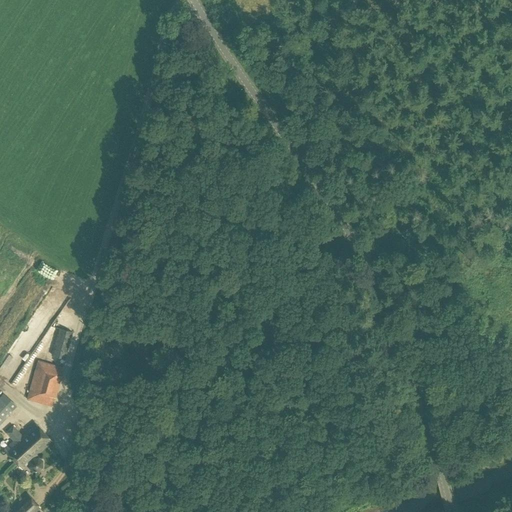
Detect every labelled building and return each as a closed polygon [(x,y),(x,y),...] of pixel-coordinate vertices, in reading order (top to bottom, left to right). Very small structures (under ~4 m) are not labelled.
[(65,359),(73,330),(59,326),(51,355),(65,359)] [(51,407),(62,366),(37,359),(26,400),(51,407)] [(0,423),(12,410),(0,399),(0,423)] [(91,443),(101,406),(85,402),(75,439),(91,443)] [(21,409),(13,409),(14,418),(21,417),(21,409)] [(52,442),(34,422),(21,434),(13,426),(6,433),(14,441),(4,450),(22,469),(29,462),(29,467),(33,471),(38,471),(42,468),(42,462),(38,458),(34,458),(52,442)] [(91,491),(97,483),(89,476),(82,484),(91,491)] [(27,507),(21,500),(8,511),(35,511),(40,507),(34,500),(27,507)]
